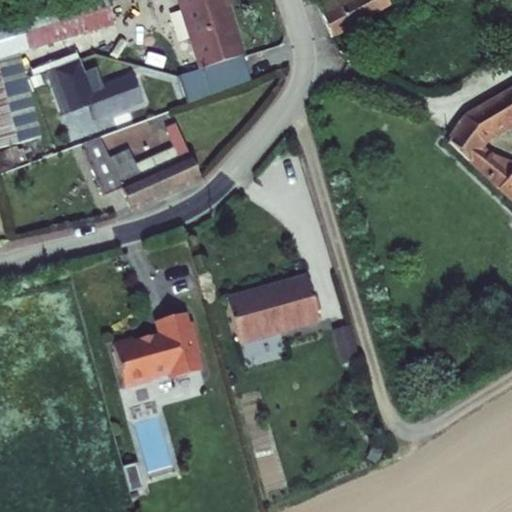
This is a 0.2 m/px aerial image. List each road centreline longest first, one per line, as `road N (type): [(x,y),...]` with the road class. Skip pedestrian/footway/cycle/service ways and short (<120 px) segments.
road 1 (track): [(293,99),(397,451),(511,385)]
road 2 (unclassified): [(0,265),(151,226),(203,200),(299,89),(302,43),(289,0)]
